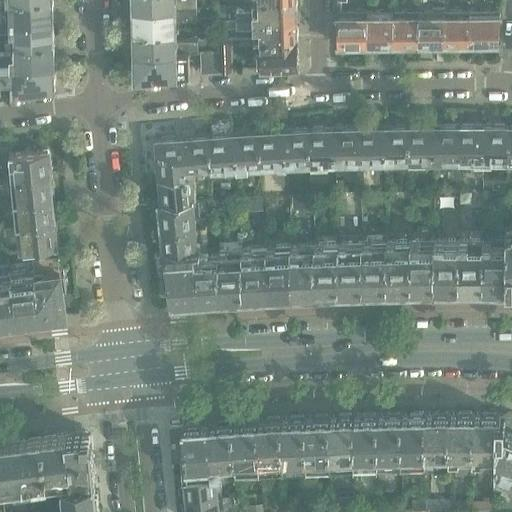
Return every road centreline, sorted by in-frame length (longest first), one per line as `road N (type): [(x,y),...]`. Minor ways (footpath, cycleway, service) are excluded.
road 1 (secondary): [(511,335),(312,335),(122,348)]
road 2 (secondary): [(142,377),(314,362),(511,363)]
road 3 (residential): [(120,327),(100,101)]
road 4 (residential): [(100,101),(318,81)]
road 5 (residential): [(318,81),(511,82)]
road 6 (residential): [(154,511),(142,377)]
road 7 (residential): [(111,382),(126,511)]
road 8 (secondary): [(122,348),(0,368)]
